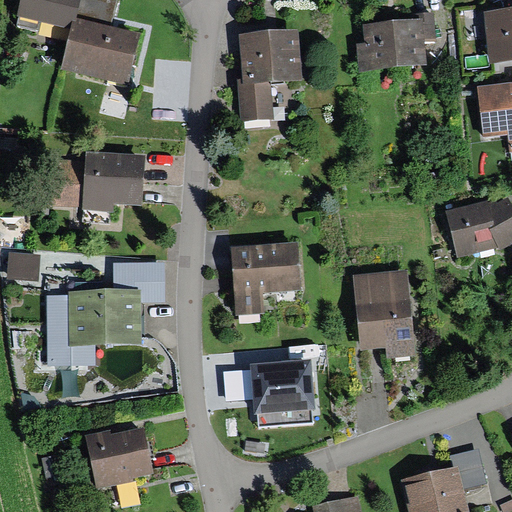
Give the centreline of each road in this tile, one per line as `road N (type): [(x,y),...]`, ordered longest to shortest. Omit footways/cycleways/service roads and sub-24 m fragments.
road 1 (residential): [(204,0),(186,360),(211,489)]
road 2 (residential): [(511,382),(211,489)]
